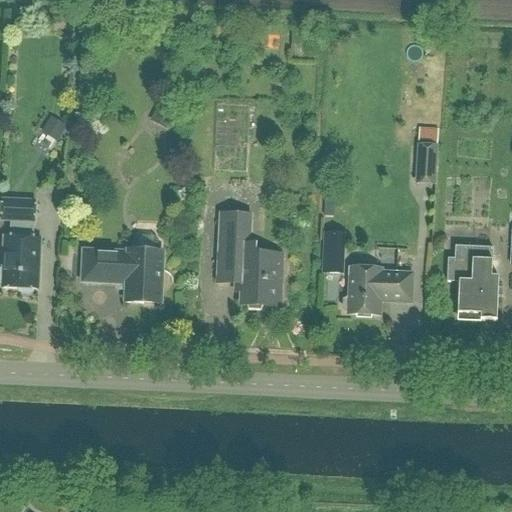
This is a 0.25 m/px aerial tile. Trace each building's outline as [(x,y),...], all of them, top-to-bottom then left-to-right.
[(417,146),(415,186),(436,187),(438,147),(417,146)] [(3,202),(2,222),(13,222),(12,238),(5,238),(4,271),(1,271),(0,273),(0,283),(0,285),(3,285),(3,290),(20,291),(20,293),(24,295),(29,295),(33,294),(33,292),(39,292),(41,240),(32,239),(33,223),(35,224),(36,204),(3,202)] [(251,218),(221,216),(218,283),(236,284),(242,287),(241,307),(248,307),(249,312),(262,313),(263,308),(281,309),(284,258),(256,256),(257,248),(250,248),(251,218)] [(449,261),(448,284),(460,284),(458,316),(481,317),(481,322),(498,323),(499,280),(492,279),(494,250),(456,249),(455,261),(449,261)] [(126,286),(126,305),(161,307),(163,255),(128,253),(128,256),(84,254),(82,284),(126,286)] [(344,310),(348,313),(348,317),(380,318),(381,304),(412,306),(413,276),(382,275),(382,272),(350,271),(349,301),(344,303),(344,310)]
